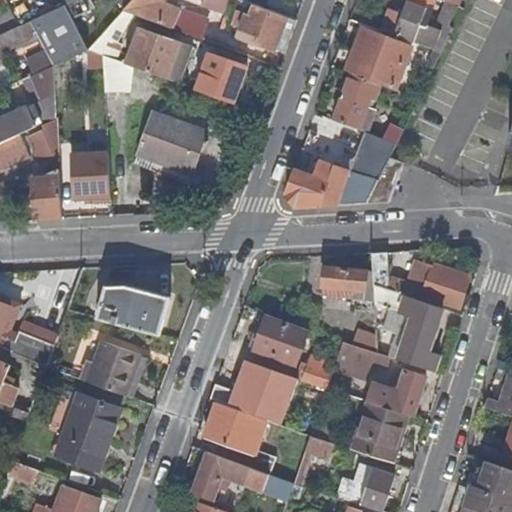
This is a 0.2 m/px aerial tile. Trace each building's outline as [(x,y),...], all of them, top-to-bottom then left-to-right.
[(0,0),(0,11),(10,7),(6,0),(0,0)] [(119,0),(125,10),(134,0),(119,0)] [(134,0),(125,10),(136,14),(201,38),(207,21),(161,4),(164,0),(134,0)] [(410,2),(397,38),(433,51),(437,53),(445,34),(427,27),(421,25),(423,19),(430,1),(426,0),(414,0),(413,3),(410,2)] [(445,30),(457,7),(445,3),(434,24),(445,30)] [(28,60),(35,75),(56,66),(90,51),(67,7),(0,36),(0,55),(28,43),(27,41),(38,36),(45,52),(28,60)] [(276,50),(285,54),(298,20),(271,11),(270,12),(255,7),(251,16),(247,15),(243,24),(241,29),(238,40),(275,52),(276,50)] [(125,10),(95,45),(104,50),(136,14),(125,10)] [(235,27),(241,29),(243,24),(237,21),(235,27)] [(129,60),(127,65),(134,68),(156,75),(168,80),(170,74),(181,43),(141,28),(129,60)] [(362,30),(347,73),(352,75),(382,86),(395,91),(410,49),(362,30)] [(442,54),(450,36),(445,34),(437,53),(441,54),(442,54)] [(95,45),(90,51),(104,56),(127,65),(129,60),(104,50),(95,45)] [(437,53),(433,51),(425,69),(433,72),(441,54),(437,53)] [(198,91),(234,104),(249,67),(211,53),(200,85),(198,91)] [(127,65),(104,56),(106,93),(131,92),(134,68),(127,65)] [(255,75),(275,82),(280,67),(261,60),(255,75)] [(170,74),(168,80),(198,91),(200,85),(170,74)] [(352,75),(335,121),(367,134),(375,111),(373,110),(382,86),(352,75)] [(0,119),(0,145),(14,139),(36,129),(26,108),(0,119)] [(208,134),(154,114),(140,154),(155,159),(152,169),(189,184),(208,134)] [(61,170),(58,119),(42,126),(44,131),(45,130),(57,157),(60,171),(61,170)] [(384,140),(387,141),(393,143),(397,144),(398,145),(403,133),(389,127),(384,140)] [(23,197),(24,222),(63,219),(61,170),(60,171),(57,157),(45,130),(44,131),(29,137),(46,175),(35,178),(34,175),(21,175),(23,184),(35,183),(35,190),(23,190),(24,196),(23,197)] [(0,145),(0,167),(4,165),(16,160),(30,154),(23,138),(16,141),(14,139),(0,145)] [(387,141),(376,168),(371,178),(379,180),(390,158),(397,144),(393,143),(387,141)] [(95,201),(112,200),(109,152),(71,154),(73,198),(95,196),(95,201)] [(314,176),(296,169),(286,194),(295,208),(367,204),(379,180),(371,178),(376,168),(343,158),(340,169),(319,163),(314,176)] [(367,204),(390,203),(404,164),(390,158),(379,180),(367,204)] [(18,165),(16,160),(4,165),(7,170),(18,165)] [(382,253),(372,254),(373,272),(374,286),(384,289),(382,253)] [(457,309),(466,281),(416,264),(406,292),(457,309)] [(374,286),(373,272),(325,267),(322,295),(354,298),(354,292),(374,294),(374,286)] [(107,288),(98,319),(162,336),(171,297),(121,284),(120,290),(107,288)] [(384,289),(374,286),(374,294),(375,307),(385,310),(377,335),(394,341),(390,357),(391,358),(421,367),(426,353),(429,353),(432,343),(434,336),(443,308),(384,289)] [(0,302),(13,308),(21,312),(25,305),(0,295),(0,302)] [(0,341),(13,308),(0,302),(0,341)] [(307,304),(301,327),(313,331),(319,312),(317,305),(307,304)] [(370,318),(370,305),(362,304),(361,317),(370,318)] [(0,347),(6,350),(8,343),(21,312),(13,308),(0,341),(0,347)] [(296,366),(308,333),(267,317),(255,350),(296,366)] [(377,335),(377,332),(358,326),(350,345),(378,353),(377,335)] [(445,339),(434,336),(432,343),(442,347),(445,339)] [(48,367),(54,349),(24,337),(19,348),(17,355),(38,363),(48,367)] [(51,367),(71,374),(77,359),(71,357),(75,343),(62,339),(51,367)] [(102,341),(89,382),(128,397),(142,355),(102,341)] [(17,355),(19,348),(8,343),(6,350),(17,355)] [(350,345),(344,343),(334,372),(341,374),(344,368),(366,376),(372,359),(388,365),(391,358),(390,357),(378,353),(350,345)] [(0,401),(15,408),(21,391),(5,383),(12,366),(0,361),(0,401)] [(511,374),(511,373),(511,364),(500,361),(498,369),(511,374)] [(44,377),(48,367),(38,363),(34,374),(44,377)] [(309,365),(303,381),(327,390),(333,373),(309,365)] [(498,369),(488,400),(502,405),(511,374),(498,369)] [(409,416),(414,417),(427,379),(406,372),(403,381),(399,394),(395,392),(380,387),(374,405),(405,415),(409,416)] [(488,400),(485,408),(511,417),(511,373),(511,374),(502,405),(488,400)] [(399,394),(403,381),(399,380),(395,392),(399,394)] [(58,455),(80,394),(65,389),(51,426),(59,430),(51,452),(58,455)] [(221,389),(216,403),(219,404),(244,413),(250,400),(221,389)] [(349,396),(327,390),(325,398),(345,405),(349,396)] [(122,410),(80,394),(58,455),(58,456),(99,471),(122,410)] [(374,405),(369,403),(353,450),(378,458),(393,463),(404,431),(401,429),(405,415),(374,405)] [(244,413),(219,404),(206,437),(223,443),(218,456),(236,462),(241,450),(253,455),(266,421),(244,413)] [(404,431),(409,416),(405,415),(401,429),(404,431)] [(335,434),(315,427),(314,428),(311,437),(332,443),(335,434)] [(511,435),(502,467),(511,470),(511,435)] [(311,437),(295,484),(296,484),(301,486),(311,454),(327,459),(332,443),(311,437)] [(218,456),(208,452),(193,492),(214,500),(223,476),(290,499),(295,484),(236,462),(218,456)] [(381,511),(382,511),(398,465),(393,463),(378,458),(374,472),(357,467),(345,500),(381,511)] [(40,471),(14,461),(8,476),(34,486),(40,471)] [(460,487),(455,503),(481,511),(511,511),(511,470),(502,467),(489,463),(487,471),(479,468),(477,475),(472,491),(468,490),(460,487)] [(473,474),(468,490),(472,491),(477,475),(473,474)] [(36,511),(96,511),(101,499),(65,486),(55,510),(39,505),(36,511)] [(197,511),(201,503),(191,499),(185,511),(197,511)] [(227,511),(201,503),(197,511),(227,511)] [(481,511),(455,503),(451,511),(481,511)]
